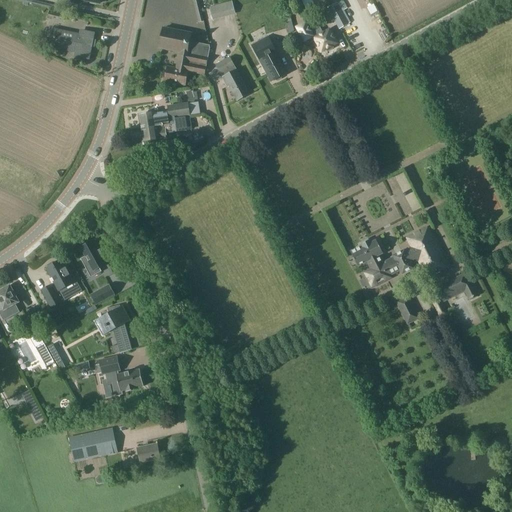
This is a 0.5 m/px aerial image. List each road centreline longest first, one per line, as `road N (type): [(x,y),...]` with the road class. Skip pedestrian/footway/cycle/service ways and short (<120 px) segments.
road 1 (unclassified): [(105,188),(152,182),(491,0)]
road 2 (unclassified): [(207,511),(163,318),(144,269),(105,221),(105,188)]
road 3 (secondary): [(82,177),(111,97),(131,0)]
